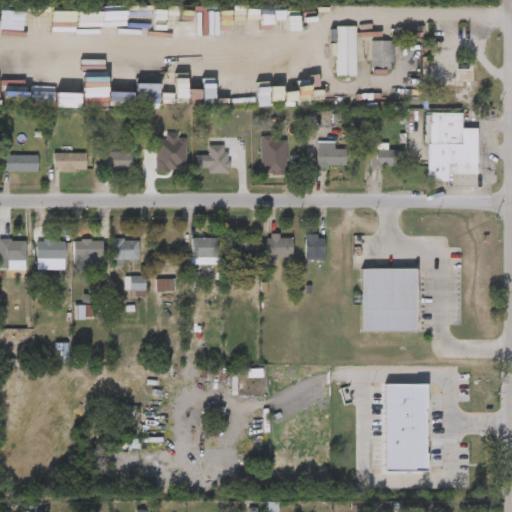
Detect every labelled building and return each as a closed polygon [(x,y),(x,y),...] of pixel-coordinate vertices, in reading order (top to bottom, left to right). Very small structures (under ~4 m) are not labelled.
[(354,26),(354,77),(335,77),(335,26),(354,26)] [(135,47),(134,28),(110,28),(110,47),(135,47)] [(339,89),(338,38),(318,39),(319,89),(339,89)] [(390,42),(390,69),(371,69),(371,42),(390,42)] [(376,53),(355,53),(354,81),(375,81),(376,53)] [(158,102),(170,102),(169,71),(157,71),(158,102)] [(211,71),(187,71),(187,115),(209,115),(209,79),(211,79),(211,71)] [(183,91),(172,91),(172,115),(184,115),(183,91)] [(460,141),(444,140),(445,125),(412,125),(411,193),(430,193),(430,186),(459,186),(460,141)] [(105,170),(105,142),(133,142),(133,170),(105,170)] [(208,174),(208,168),(196,168),(196,155),(207,155),(207,145),(227,145),(227,174),(208,174)] [(243,185),(268,185),(269,149),(243,149),(243,185)] [(345,167),(317,167),(317,149),(345,149),(345,167)] [(370,170),(370,150),(400,150),(400,170),(370,170)] [(53,153),(86,153),(86,171),(53,171),(53,153)] [(299,181),(310,181),(310,177),(328,178),(328,161),(317,161),(317,154),(299,153),(299,181)] [(2,172),(2,155),(37,155),(37,172),(2,172)] [(353,180),(382,179),(381,162),(370,162),(370,155),(353,156),(353,180)] [(190,185),(209,186),(210,158),(190,157),(190,168),(181,167),(181,180),(190,180),(190,185)] [(83,162),(84,183),(115,182),(114,161),(83,162)] [(69,166),(36,165),(36,183),(69,183),(69,166)] [(21,167),(0,167),(0,183),(21,184),(21,167)] [(292,258),(267,258),(267,237),(292,237),(292,258)] [(203,264),(203,257),(191,257),(191,238),(218,238),(218,264),(203,264)] [(323,238),(323,254),(305,254),(305,238),(323,238)] [(138,239),(138,260),(111,260),(111,239),(138,239)] [(254,256),(227,256),(227,239),(254,239),(254,256)] [(64,260),(36,260),(36,240),(64,240),(64,260)] [(26,260),(0,260),(0,241),(26,241),(26,260)] [(102,263),(73,263),(73,241),(102,241),(102,263)] [(275,250),(261,250),(261,248),(249,248),(249,269),(275,270),(275,250)] [(288,273),(307,272),(307,248),(287,248),(288,273)] [(201,250),(173,250),(173,277),(201,277),(201,250)] [(216,253),(219,269),(238,266),(235,250),(216,253)] [(0,272),(9,273),(9,252),(0,252),(0,272)] [(55,253),(55,275),(66,275),(66,280),(76,279),(76,273),(86,273),(85,252),(55,253)] [(122,252),(94,252),(95,278),(105,277),(105,272),(122,271),(122,252)] [(48,271),(48,253),(18,253),(18,271),(48,271)] [(129,276),(145,276),(145,291),(129,291),(129,276)] [(155,279),(173,279),(173,291),(155,291),(155,279)] [(344,342),(345,280),(399,280),(398,343),(344,342)] [(128,289),(108,288),(107,302),(128,303),(128,289)] [(138,291),(139,304),(157,303),(157,291),(138,291)] [(57,331),(74,331),(75,317),(57,317),(57,331)] [(408,396),(367,396),(368,483),(409,482),(408,396)]
